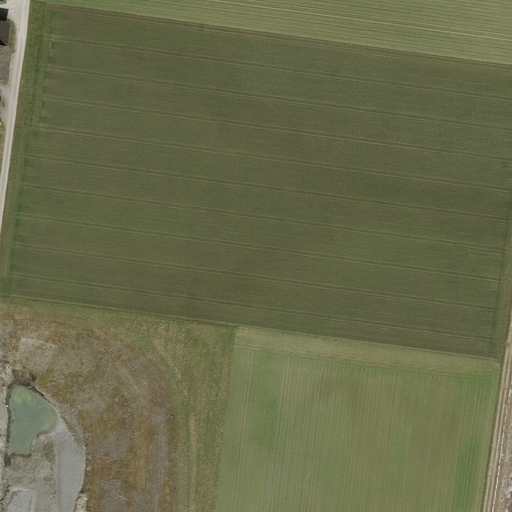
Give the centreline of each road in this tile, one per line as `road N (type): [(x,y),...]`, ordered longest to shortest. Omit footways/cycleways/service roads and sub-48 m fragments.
road 1 (track): [(26,0),(0,207)]
road 2 (track): [(486,511),(511,329)]
